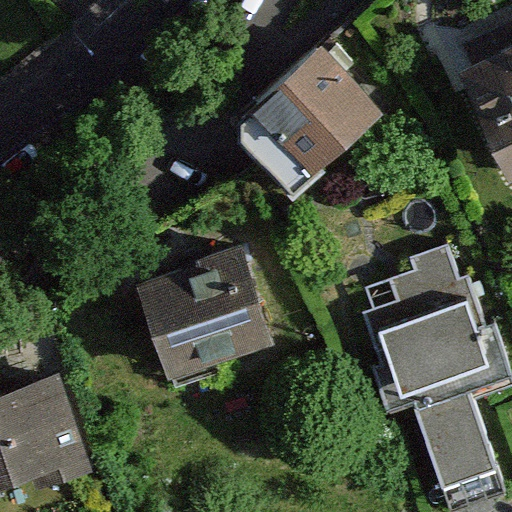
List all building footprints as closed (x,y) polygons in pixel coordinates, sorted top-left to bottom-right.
[(511,35),(460,57),(511,169),(511,35)] [(279,65),(237,109),(242,132),(298,188),(380,116),(330,43),(279,65)] [(233,234),(130,266),(160,368),(264,331),(233,234)] [(404,301),(370,311),(399,410),(415,406),(444,491),(507,474),(481,390),(511,381),(511,378),(468,240),(388,257),(404,301)] [(53,364),(0,382),(0,475),(81,448),(53,364)]
